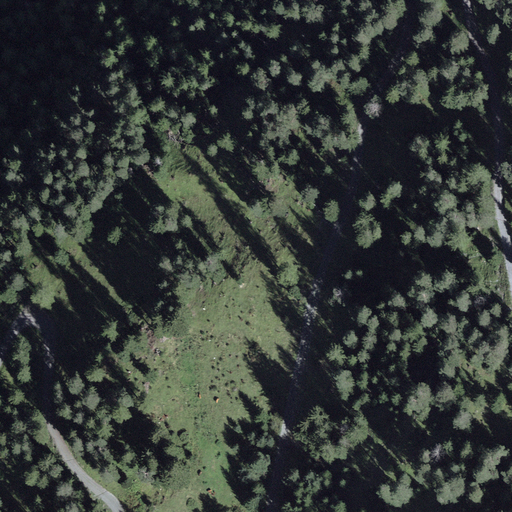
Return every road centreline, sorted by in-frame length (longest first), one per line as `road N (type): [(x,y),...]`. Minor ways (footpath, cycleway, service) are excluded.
road 1 (track): [(415,0),(408,40),(363,128),(355,193),(326,261),(274,511)]
road 2 (track): [(119,511),(112,496),(63,454),(40,407),(52,342),(44,322),(26,319),(0,345)]
road 3 (track): [(511,252),(502,206),(501,91),(477,38),(471,0)]
